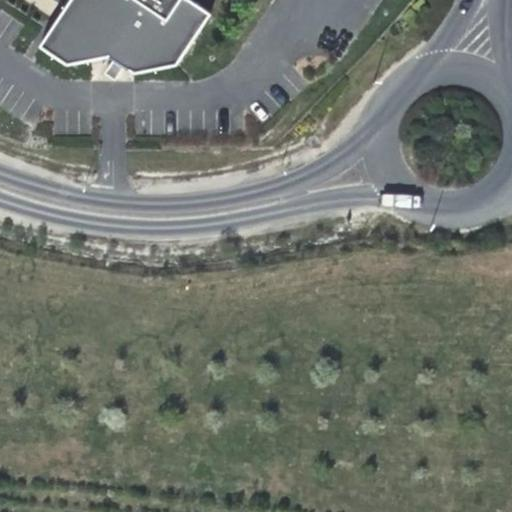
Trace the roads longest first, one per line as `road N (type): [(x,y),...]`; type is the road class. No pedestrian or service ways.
road 1 (unknown): [(0,75),(107,131),(191,123),(240,103),(348,0)]
road 2 (unclassified): [(0,186),(72,209),(193,212),(268,197)]
road 3 (unclassified): [(378,93),(268,197)]
road 4 (unclassified): [(268,197),(410,199)]
road 5 (unclassified): [(378,93),(369,122),(372,153),(410,199)]
